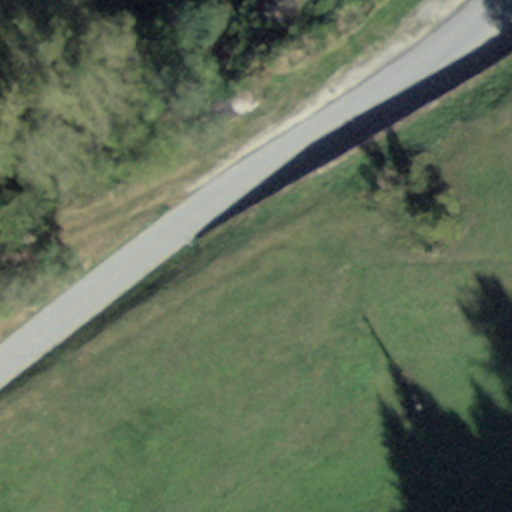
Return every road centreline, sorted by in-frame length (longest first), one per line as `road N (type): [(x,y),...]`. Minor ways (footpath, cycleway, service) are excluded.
road 1 (residential): [(511,7),(435,65),(252,178),(0,374)]
road 2 (track): [(252,178),(185,184),(0,253)]
